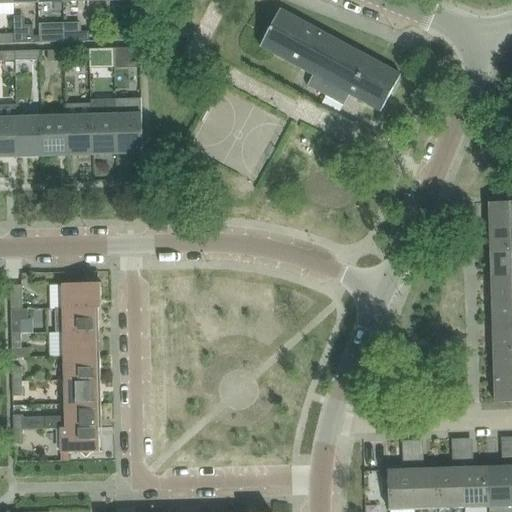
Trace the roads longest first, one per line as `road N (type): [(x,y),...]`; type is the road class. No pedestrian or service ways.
road 1 (residential): [(323,489),(153,494),(123,476),(123,241)]
road 2 (residential): [(377,290),(489,36)]
road 3 (residential): [(377,290),(330,269),(216,241),(123,241)]
road 4 (residential): [(511,422),(334,426)]
road 5 (residential): [(334,426),(377,290)]
road 6 (residential): [(123,241),(0,246)]
